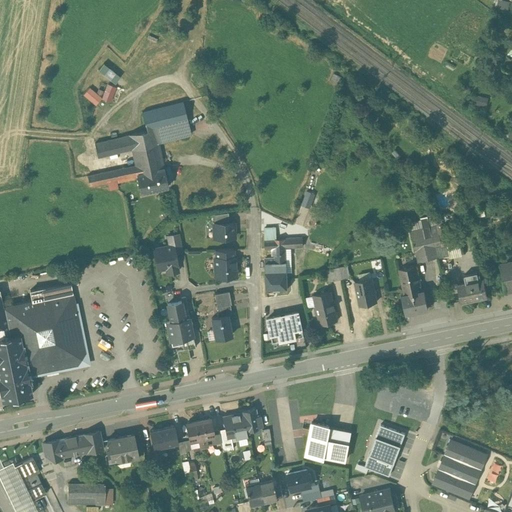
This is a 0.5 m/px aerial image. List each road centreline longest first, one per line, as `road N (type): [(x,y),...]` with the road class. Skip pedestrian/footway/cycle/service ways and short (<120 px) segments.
road 1 (secondary): [(0,431),(433,339)]
road 2 (residential): [(414,511),(410,483),(440,387),(433,339)]
